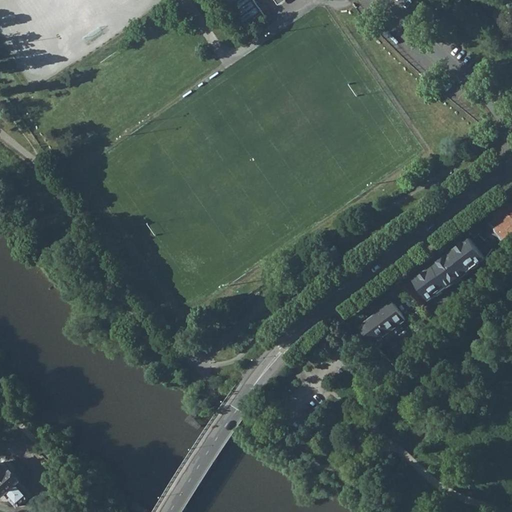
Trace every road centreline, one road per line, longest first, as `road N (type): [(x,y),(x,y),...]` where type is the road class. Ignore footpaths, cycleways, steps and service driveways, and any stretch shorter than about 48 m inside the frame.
road 1 (residential): [(511,167),(284,345),(171,511)]
road 2 (residential): [(386,0),(511,120)]
